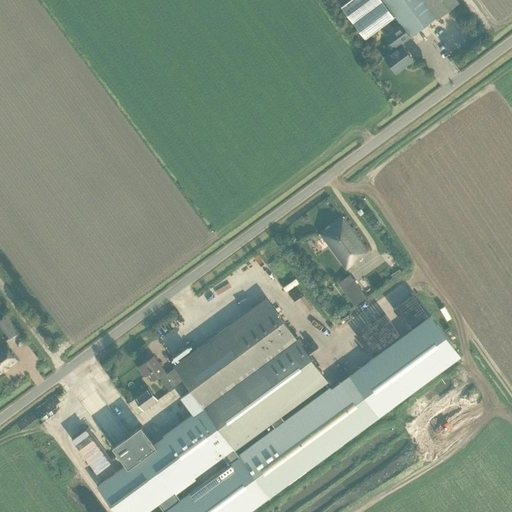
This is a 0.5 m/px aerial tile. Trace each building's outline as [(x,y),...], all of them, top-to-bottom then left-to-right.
[(348,0),(341,6),(365,39),(395,16),(382,0),(348,0)] [(455,0),(382,0),(395,16),(400,24),(384,35),(395,50),(402,45),(401,43),(438,16),(459,2),(458,1),(457,2),(455,0)] [(402,45),(395,50),(385,58),(394,71),(404,63),(406,66),(413,60),(402,45)] [(363,258),(362,256),(369,251),(344,217),(321,234),(347,269),(363,258)] [(232,282),(245,273),(241,266),(227,275),(232,282)] [(355,305),(367,297),(350,274),(338,283),(355,305)] [(153,380),(159,376),(170,391),(185,381),(191,389),(181,396),(194,414),(155,443),(141,425),(129,434),(113,446),(126,464),(99,484),(119,511),(145,511),(159,503),(165,511),(162,511),(248,511),(461,356),(431,315),(285,422),(280,416),(327,382),(266,298),(174,366),(175,368),(167,373),(166,373),(154,355),(138,367),(145,376),(149,374),(153,380)] [(6,315),(0,319),(0,323),(10,338),(19,331),(6,315)] [(182,354),(181,350),(187,348),(185,342),(174,346),(177,356),(182,354)] [(0,371),(16,360),(5,345),(0,348),(0,371)] [(143,410),(158,399),(151,391),(142,398),(139,394),(134,398),(143,410)] [(111,461),(86,428),(72,438),(97,472),(111,461)]
